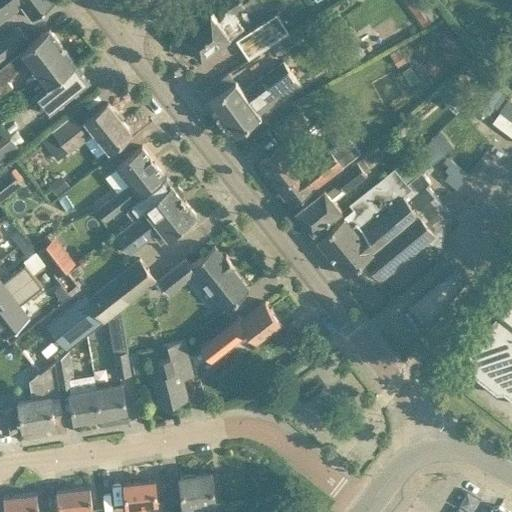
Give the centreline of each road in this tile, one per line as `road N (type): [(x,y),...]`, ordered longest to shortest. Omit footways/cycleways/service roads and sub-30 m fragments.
road 1 (tertiary): [(396,382),(119,34)]
road 2 (residential): [(0,466),(225,428)]
road 3 (residential): [(511,245),(396,382)]
road 4 (residential): [(367,507),(274,439),(225,428)]
